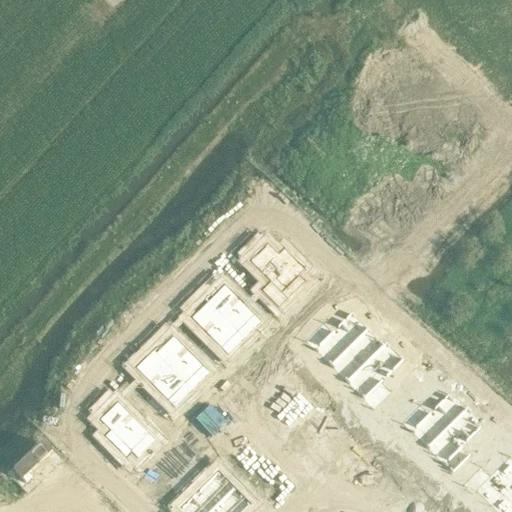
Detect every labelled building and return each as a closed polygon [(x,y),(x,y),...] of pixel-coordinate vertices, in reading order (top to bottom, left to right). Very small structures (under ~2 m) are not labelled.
[(473,5),(453,24),(463,34),(483,15),(473,5)] [(511,44),(486,69),(505,88),(511,81),(511,44)] [(367,95),(361,104),(394,128),(413,103),(391,87),(380,104),(367,95)] [(413,103),(394,128),(428,152),(435,143),(422,134),(434,118),(413,103)] [(361,104),(354,114),(366,122),(356,137),(377,153),(394,128),(361,104)] [(394,128),(377,153),(399,168),(409,153),(421,162),(428,152),(394,128)] [(333,144),(326,153),(360,177),(377,153),(356,137),(345,152),(333,144)] [(326,153),(319,162),(332,171),(320,187),(341,202),(360,177),(326,153)] [(377,153),(360,177),(393,201),(400,192),(388,183),(399,168),(377,153)] [(360,177),(341,202),(363,218),(374,201),(387,210),(393,201),(360,177)] [(252,261),(249,264),(269,285),(267,287),(260,294),(273,306),(279,312),(280,311),(306,285),(299,278),(305,273),(284,251),(278,257),(267,246),(265,248),(263,250),(260,247),(249,258),(252,261)] [(216,289),(204,301),(244,342),(268,317),(269,318),(270,316),(264,311),(252,298),(243,306),(223,287),(222,288),(218,292),(216,289)] [(193,317),(190,320),(209,340),(200,349),(218,367),(220,366),(219,366),(244,342),(204,301),(192,313),(195,315),(193,317)] [(323,324),(305,342),(306,343),(330,368),(368,331),(351,314),(332,333),(331,331),(323,324)] [(368,331),(330,368),(346,384),(384,347),(383,346),(368,331)] [(294,335),(289,340),(297,349),(303,343),(294,335)] [(166,339),(151,353),(191,393),(217,368),(218,367),(200,349),(193,356),(191,357),(172,338),(169,342),(166,339)] [(384,347),(346,384),(371,409),(371,410),(372,411),(378,405),(391,393),(382,384),(404,362),(402,360),(386,344),(383,346),(384,347)] [(136,369),(134,371),(156,393),(147,401),(160,414),(165,420),(166,419),(166,418),(191,393),(151,353),(137,367),(138,367),(136,369)] [(250,378),(241,386),(249,395),(258,387),(250,378)] [(320,393),(315,398),(323,407),(329,401),(320,393)] [(407,419),(401,424),(402,425),(403,425),(427,450),(467,410),(456,398),(453,401),(451,399),(449,397),(448,395),(428,415),(420,406),(407,419)] [(100,420),(98,423),(109,433),(103,439),(124,460),(130,455),(137,462),(163,436),(164,435),(146,416),(139,423),(137,425),(117,405),(114,408),(114,407),(110,404),(100,416),(103,418),(100,420)] [(467,410),(427,450),(451,474),(451,475),(452,476),(471,457),(462,449),(481,429),(480,428),(476,424),(479,421),(467,410)] [(481,468),(462,486),(464,487),(472,495),(475,491),(491,507),(511,486),(511,460),(510,459),(510,458),(509,457),(490,476),(481,468)] [(265,459),(256,468),(265,476),(273,468),(265,459)] [(199,492),(179,511),(180,511),(181,511),(180,511),(211,511),(233,490),(209,466),(210,466),(208,464),(190,483),(199,492)] [(511,511),(511,486),(491,507),(495,511),(511,511)] [(254,511),(233,490),(211,511),(254,511)]
